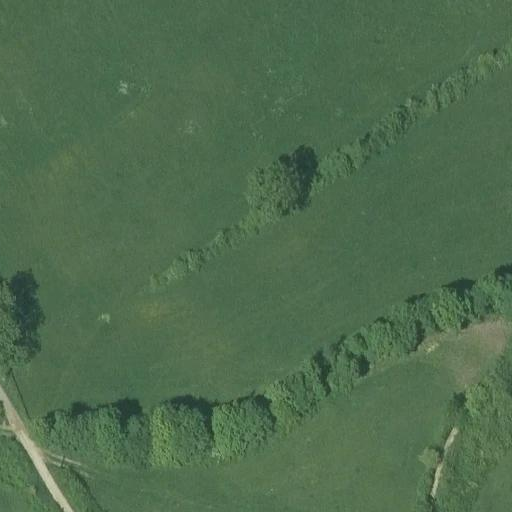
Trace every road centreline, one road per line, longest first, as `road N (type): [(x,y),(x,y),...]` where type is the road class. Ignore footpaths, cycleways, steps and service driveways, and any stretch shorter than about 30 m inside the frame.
road 1 (track): [(32,453),(236,511)]
road 2 (track): [(0,399),(66,511)]
